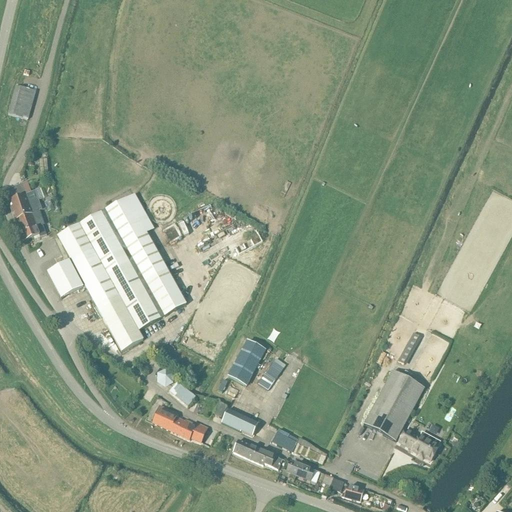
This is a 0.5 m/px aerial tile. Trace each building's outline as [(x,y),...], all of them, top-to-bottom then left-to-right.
[(7,115),(27,121),(35,92),(15,87),(7,115)] [(9,203),(15,220),(15,221),(15,222),(39,213),(39,212),(41,211),(35,193),(31,194),(28,186),(9,193),(9,203)] [(39,213),(15,222),(20,235),(22,234),(25,242),(26,242),(34,239),(35,242),(46,237),(43,227),(44,226),(39,213)] [(68,265),(47,275),(61,301),(85,289),(121,354),(143,341),(139,333),(160,320),(161,320),(186,306),(146,236),(121,251),(100,214),(92,219),(85,223),(64,235),(57,239),(57,240),(67,258),(68,259),(70,263),(68,264),(68,265)] [(413,335),(398,363),(404,366),(419,339),(413,335)] [(227,378),(246,388),(265,352),(247,342),(227,378)] [(82,343),(77,347),(82,354),(87,350),(82,343)] [(286,367),(276,360),(258,386),(268,392),(286,367)] [(174,376),(166,371),(157,375),(157,385),(165,390),(173,385),(174,376)] [(363,426),(395,444),(424,391),(392,374),(363,426)] [(227,384),(223,381),(217,392),(221,395),(227,384)] [(168,394),(187,409),(195,400),(177,385),(168,394)] [(213,416),(221,420),(226,408),(218,404),(213,416)] [(159,409),(152,425),(182,438),(184,439),(190,442),(190,440),(201,445),(201,444),(208,430),(197,425),(196,428),(185,422),(184,424),(176,420),(178,416),(160,408),(159,409)] [(227,412),(221,425),(240,434),(241,433),(253,438),(259,426),(227,412)] [(277,434),(271,444),(291,454),(297,444),(298,442),(278,432),(277,434)] [(405,432),(398,444),(412,451),(411,452),(430,463),(438,448),(437,448),(440,444),(422,434),(420,438),(419,438),(418,439),(405,432)] [(297,444),(291,454),(299,458),(300,457),(322,466),(325,459),(320,456),(321,454),(317,452),(314,450),(302,442),(299,440),(298,442),(297,444)] [(277,471),(282,462),(238,442),(233,454),(263,467),(264,465),(277,471)] [(286,473),(286,475),(288,475),(290,476),(310,484),(311,483),(316,485),(317,483),(322,485),(322,487),(329,490),(333,481),(322,477),(320,476),(320,475),(290,464),(286,473)] [(111,474),(108,480),(116,485),(120,479),(111,474)] [(333,481),(329,490),(336,492),(336,490),(340,492),(343,485),(333,481)] [(344,499),(360,504),(363,493),(348,488),(345,495),(342,494),(341,498),(344,499)]
